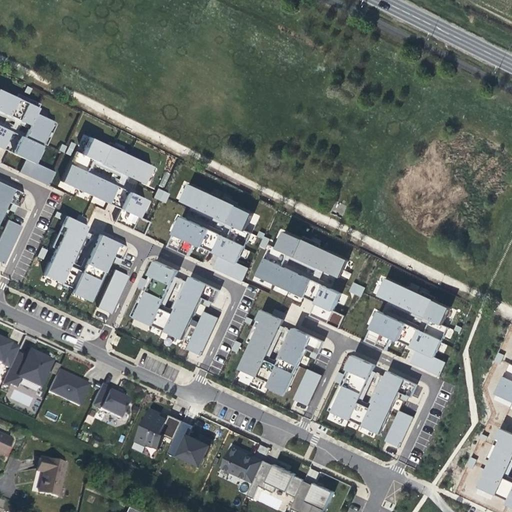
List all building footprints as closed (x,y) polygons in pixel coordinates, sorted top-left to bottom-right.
[(31,88),(26,85),(23,92),(28,94),(31,88)] [(15,96),(0,89),(0,110),(28,124),(27,127),(24,133),(23,136),(15,133),(7,151),(24,159),(25,158),(32,162),(41,143),(51,121),(34,112),(37,107),(15,96)] [(39,103),(16,93),(15,96),(37,107),(39,103)] [(0,110),(0,114),(13,121),(11,127),(0,121),(0,125),(9,130),(1,148),(7,151),(15,133),(23,136),(24,133),(17,129),(19,124),(27,127),(28,124),(0,110)] [(51,121),(41,143),(45,145),(56,123),(51,121)] [(9,130),(0,125),(0,147),(1,148),(9,130)] [(106,145),(89,137),(81,154),(74,151),(60,181),(107,203),(115,186),(86,172),(92,160),(127,176),(143,183),(151,166),(123,153),(106,145)] [(70,142),(65,153),(70,155),(75,144),(70,142)] [(106,145),(123,153),(125,150),(107,142),(106,145)] [(25,158),(24,159),(18,171),(47,185),(53,172),(32,162),(25,158)] [(121,188),(134,194),(136,191),(123,185),(127,176),(92,160),(86,172),(115,186),(107,203),(113,206),(121,188)] [(18,207),(24,193),(0,182),(0,215),(6,202),(11,204),(16,206),(18,207)] [(190,184),(181,201),(194,207),(234,226),(220,255),(214,268),(243,282),(250,268),(238,263),(252,233),(246,231),(254,214),(238,206),(225,200),(190,184)] [(137,216),(145,199),(134,194),(121,188),(113,206),(119,209),(113,221),(142,235),(149,221),(137,216)] [(158,188),(153,198),(164,203),(168,193),(158,188)] [(225,200),(238,206),(239,203),(226,197),(225,200)] [(189,216),(188,219),(222,235),(214,253),(220,255),(234,226),(194,207),(192,210),(226,226),(223,232),(189,216)] [(75,220),(69,217),(55,248),(43,274),(72,288),(90,297),(109,255),(115,258),(121,260),(127,247),(98,233),(96,237),(81,271),(68,265),(84,231),(87,225),(84,224),(87,219),(78,215),(75,220)] [(69,217),(65,215),(51,247),(55,248),(69,217)] [(188,219),(182,217),(168,247),(189,257),(195,244),(214,253),(222,235),(188,219)] [(20,226),(7,220),(0,234),(0,262),(3,264),(20,226)] [(96,237),(84,231),(68,265),(81,271),(96,237)] [(303,239),(286,231),(278,248),(272,245),(257,276),(305,297),(313,280),(283,266),(289,254),(324,270),(340,278),(348,260),(320,247),(303,239)] [(305,236),(303,239),(320,247),(322,244),(305,236)] [(41,247),(36,256),(42,259),(46,249),(41,247)] [(311,300),(318,283),(331,289),(333,285),(320,280),(324,270),(289,254),(283,266),(313,280),(305,297),(311,300)] [(183,340),(202,299),(206,300),(211,302),(214,304),(220,290),(191,277),(189,282),(174,314),(161,308),(176,277),(179,271),(157,261),(151,275),(154,277),(135,318),(183,340)] [(128,276),(114,269),(96,307),(110,313),(128,276)] [(154,277),(151,275),(131,316),(135,318),(154,277)] [(142,277),(137,287),(143,289),(147,280),(142,277)] [(189,282),(176,277),(161,308),(174,314),(189,282)] [(387,278),(379,296),(391,301),(431,320),(417,350),(412,362),(441,376),(447,362),(435,357),(449,327),(443,325),(451,308),(435,300),(422,294),(387,278)] [(349,292),(361,297),(365,287),(353,282),(349,292)] [(334,310),(342,294),(331,289),(318,283),(311,300),(317,303),(311,316),(340,329),(346,316),(334,310)] [(90,297),(72,288),(70,292),(88,301),(90,297)] [(422,294),(435,300),(437,297),(423,291),(422,294)] [(387,310),(385,314),(420,330),(412,347),(417,350),(431,320),(391,301),(389,304),(423,320),(420,326),(387,310)] [(267,312),(262,310),(248,341),(252,343),(267,312)] [(385,314),(380,311),(366,341),(387,351),(392,338),(412,347),(420,330),(385,314)] [(219,318),(205,312),(186,352),(200,359),(219,318)] [(272,315),(267,312),(252,343),(240,369),(270,383),(287,391),(307,350),(318,355),(324,341),(295,328),(294,331),(278,365),(266,360),(281,326),(284,320),(272,315)] [(294,331),(281,326),(266,360),(278,365),(294,331)] [(0,339),(0,363),(9,367),(15,353),(18,348),(0,339)] [(25,358),(15,353),(2,384),(8,386),(9,384),(16,387),(20,379),(38,387),(50,361),(30,353),(28,351),(25,358)] [(380,434),(400,393),(412,398),(418,385),(389,371),(386,377),(371,409),(359,403),(373,371),(376,365),(354,355),(348,369),(352,371),(333,412),(380,434)] [(511,365),(510,365),(496,395),(511,402),(511,365)] [(352,371),(348,369),(329,410),(333,412),(352,371)] [(322,376),(308,370),(295,400),(309,406),(322,376)] [(69,376),(58,371),(48,392),(79,406),(89,385),(69,376)] [(386,377),(373,371),(359,403),(371,409),(386,377)] [(287,391),(270,383),(268,387),(285,395),(287,391)] [(116,391),(101,384),(92,405),(120,418),(128,400),(119,396),(115,394),(116,391)] [(161,414),(150,409),(135,441),(147,446),(148,444),(159,449),(165,436),(174,440),(183,421),(169,415),(167,419),(163,418),(160,416),(161,414)] [(413,417),(399,411),(386,441),(400,447),(413,417)] [(193,426),(183,421),(174,440),(168,454),(177,458),(178,456),(200,466),(212,441),(201,435),(198,440),(194,438),(189,436),(193,426)] [(511,502),(511,481),(504,477),(511,460),(511,433),(501,428),(493,444),(498,446),(491,461),(478,487),(508,501),(511,502)] [(12,440),(0,434),(0,455),(3,457),(12,440)] [(498,446),(493,444),(487,459),(491,461),(498,446)] [(249,455),(232,447),(222,468),(254,482),(263,462),(249,455)] [(58,497),(66,464),(39,458),(36,471),(43,473),(41,480),(38,492),(58,497)] [(274,466),(263,462),(248,496),(254,499),(259,486),(274,493),(277,487),(287,491),(287,493),(297,498),(304,480),(295,476),(296,474),(288,470),(275,465),(274,466)] [(314,486),(304,481),(297,498),(292,508),(299,511),(325,511),(334,492),(320,485),(315,483),(314,486)]
